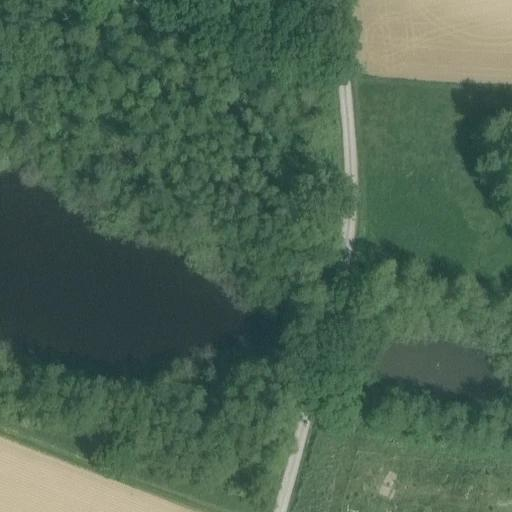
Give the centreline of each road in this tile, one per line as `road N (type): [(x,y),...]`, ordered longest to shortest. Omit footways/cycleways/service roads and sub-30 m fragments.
road 1 (track): [(279,511),(347,273),(354,150),(336,0)]
road 2 (unknown): [(0,428),(210,511)]
